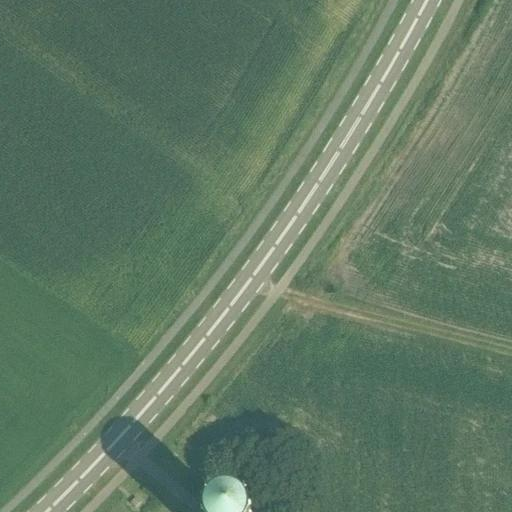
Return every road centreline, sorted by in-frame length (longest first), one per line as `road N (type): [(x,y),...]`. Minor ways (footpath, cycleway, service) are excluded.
road 1 (secondary): [(46,511),(135,422),(251,278),(429,0)]
road 2 (track): [(251,278),(511,349)]
